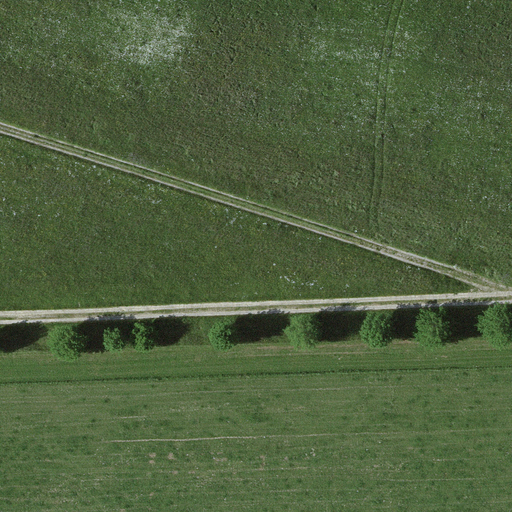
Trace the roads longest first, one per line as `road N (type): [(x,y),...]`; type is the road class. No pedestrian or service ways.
road 1 (track): [(510,297),(494,285),(0,127)]
road 2 (track): [(511,297),(0,318)]
